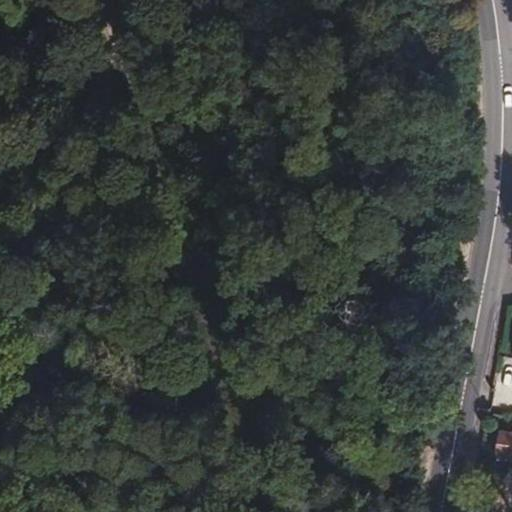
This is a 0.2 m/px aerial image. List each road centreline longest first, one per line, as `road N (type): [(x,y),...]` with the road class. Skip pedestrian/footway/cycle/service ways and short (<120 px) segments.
road 1 (tertiary): [(437,511),(482,286),(503,80)]
road 2 (track): [(129,51),(0,248)]
